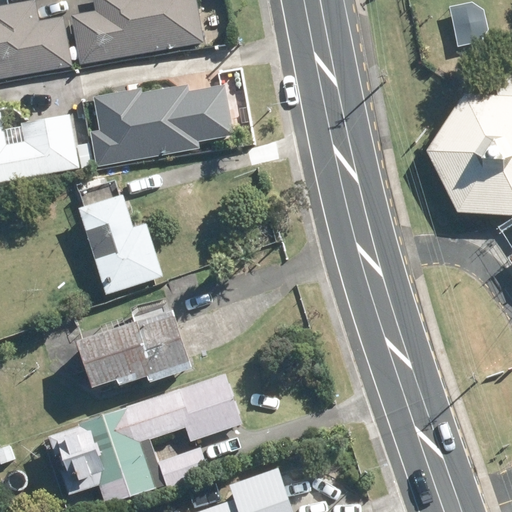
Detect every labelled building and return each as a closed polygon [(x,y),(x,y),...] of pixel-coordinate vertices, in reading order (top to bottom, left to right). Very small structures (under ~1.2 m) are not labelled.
[(92,0),(95,14),(70,19),(79,67),(203,44),(194,0),(92,0)] [(0,7),(0,79),(71,68),(63,17),(37,21),(34,2),(0,7)] [(475,2),(452,7),(461,49),(484,45),(483,42),(485,41),(486,40),(486,39),(487,38),(488,37),(489,36),(490,35),(490,34),(491,32),(491,31),(491,30),(492,29),(492,27),(492,26),(492,25),(492,23),(492,22),(491,21),(491,19),(491,18),(490,17),(489,16),(489,15),(488,14),(487,13),(486,12),(485,11),(484,10),(483,9),(482,8),(481,8),(480,7),(479,7),(477,6),(476,6),(475,2)] [(90,132),(97,168),(199,147),(198,141),(235,133),(225,85),(190,92),(188,84),(143,93),(142,87),(93,97),(100,130),(90,132)] [(511,98),(461,97),(424,154),(456,214),(510,217),(511,220),(511,257),(511,98)] [(0,117),(0,185),(82,171),(72,119),(64,120),(44,123),(23,127),(26,144),(7,148),(2,117),(0,117)] [(76,211),(106,295),(160,275),(142,226),(130,230),(118,196),(76,211)] [(170,314),(73,343),(87,389),(114,381),(117,388),(145,379),(147,384),(188,371),(170,314)] [(63,324),(43,328),(47,350),(68,346),(63,324)] [(76,428),(48,438),(68,497),(98,487),(104,507),(165,486),(166,489),(208,475),(199,450),(156,465),(148,440),(185,428),(189,442),(240,424),(224,375),(75,426),(76,428)] [(8,446),(0,449),(0,464),(0,465),(14,459),(8,446)] [(228,488),(232,502),(203,511),(290,511),(276,471),(228,488)]
